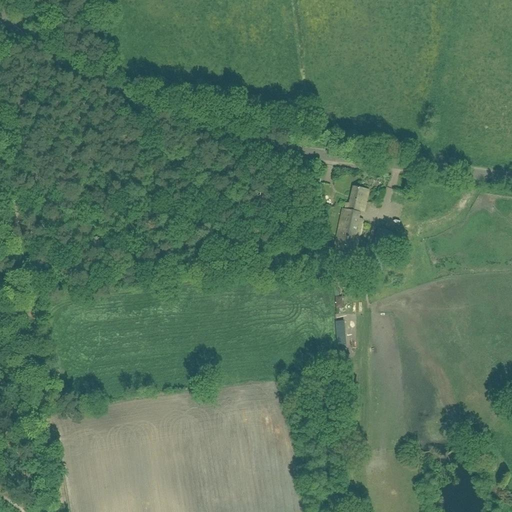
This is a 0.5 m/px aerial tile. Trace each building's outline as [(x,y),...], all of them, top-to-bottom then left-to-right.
[(329,180),(332,185),(339,182),(336,176),(329,180)] [(347,212),(358,214),(359,210),(363,211),(367,192),(353,188),(349,204),(345,204),(344,211),(347,212)] [(347,212),(344,211),(342,210),(335,246),(354,250),(356,244),(357,244),(362,220),(357,219),(358,214),(347,212)] [(378,272),(390,234),(378,230),(367,268),(378,272)] [(387,267),(398,271),(400,265),(389,261),(387,267)]
